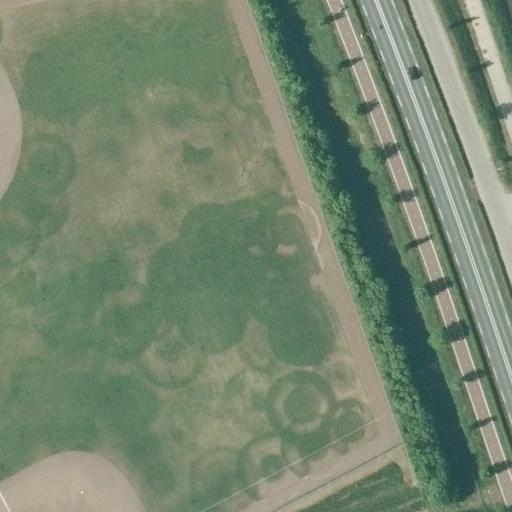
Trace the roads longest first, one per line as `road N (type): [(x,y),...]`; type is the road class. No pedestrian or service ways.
road 1 (primary): [(511,382),(374,0)]
road 2 (unclassified): [(504,226),(419,0)]
